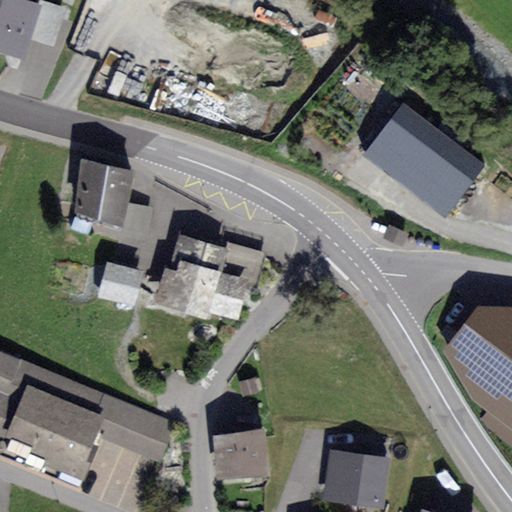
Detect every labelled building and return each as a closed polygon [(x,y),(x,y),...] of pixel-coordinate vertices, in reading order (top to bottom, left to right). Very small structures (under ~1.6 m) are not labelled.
[(35,8),(3,0),(0,0),(0,61),(18,67),(35,8)] [(481,166),(405,108),(370,154),(446,212),(481,166)] [(128,173),(75,164),(64,231),(145,245),(150,212),(123,208),(128,173)] [(216,248),(175,239),(168,269),(155,266),(144,313),(242,335),(251,297),(269,301),(282,245),(220,231),(216,248)] [(104,293),(130,300),(137,273),(111,266),(104,293)] [(511,309),(469,310),(438,351),(470,409),(511,438),(511,309)] [(166,433),(0,359),(0,447),(76,481),(98,432),(155,457),(166,433)] [(258,431),(205,436),(209,480),(262,476),(262,468),(258,431)] [(391,452),(391,435),(337,435),(337,452),(391,452)] [(334,455),(328,495),(380,502),(386,460),(351,455),(351,457),(334,455)] [(322,511),(322,467),(262,468),(262,476),(262,511),(322,511)]
